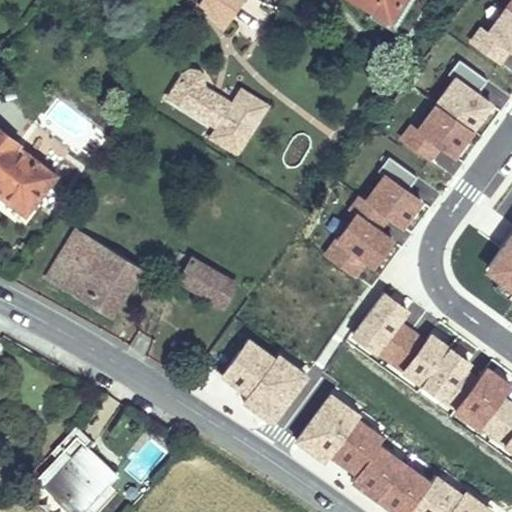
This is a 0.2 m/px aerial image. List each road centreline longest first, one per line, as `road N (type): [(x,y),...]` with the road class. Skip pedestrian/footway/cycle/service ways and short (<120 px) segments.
road 1 (tertiary): [(346,511),(233,430),(0,295)]
road 2 (residential): [(511,120),(429,251),(444,290),(511,340)]
